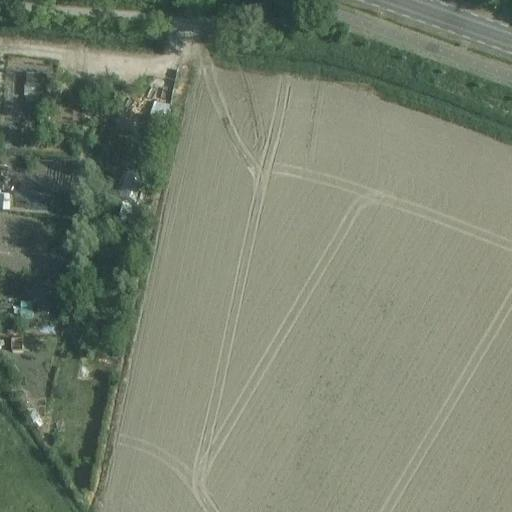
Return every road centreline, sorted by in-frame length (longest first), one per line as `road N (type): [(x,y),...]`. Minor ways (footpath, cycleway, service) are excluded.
road 1 (unclassified): [(0,5),(216,26)]
road 2 (secondary): [(511,42),(392,0)]
